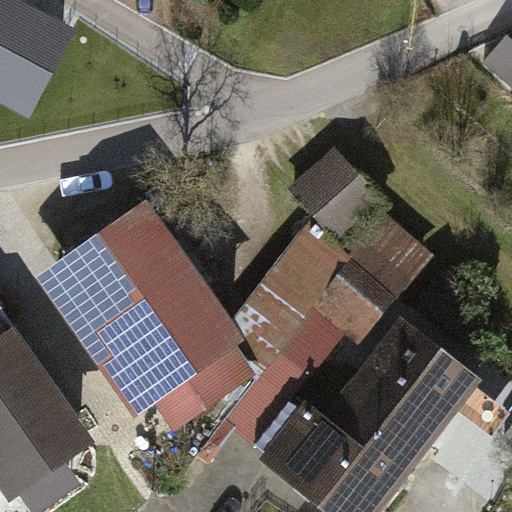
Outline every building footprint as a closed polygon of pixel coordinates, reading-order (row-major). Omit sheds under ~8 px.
[(511,37),(509,34),(484,62),(511,87),(511,37)] [(308,232),(224,329),(219,414),(262,458),(259,486),(301,511),(381,511),(475,387),(399,331),(330,397),(279,361),(302,308),(362,348),(430,261),(335,151),(287,188),(308,232)] [(163,445),(219,414),(224,329),(140,214),(30,284),(125,427),(149,415),(163,445)] [(1,335),(0,336),(0,504),(82,445),(1,335)] [(511,432),(499,453),(511,460),(511,432)]
